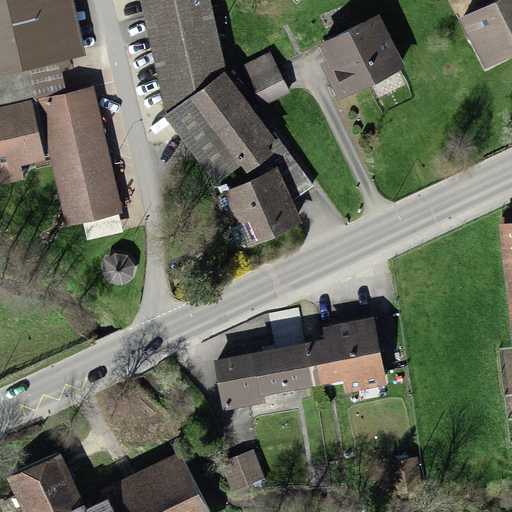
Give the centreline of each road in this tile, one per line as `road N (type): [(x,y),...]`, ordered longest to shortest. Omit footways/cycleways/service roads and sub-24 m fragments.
road 1 (primary): [(157,338),(511,172)]
road 2 (unclassified): [(157,338),(163,186),(134,138),(100,0)]
road 3 (primary): [(0,409),(157,338)]
